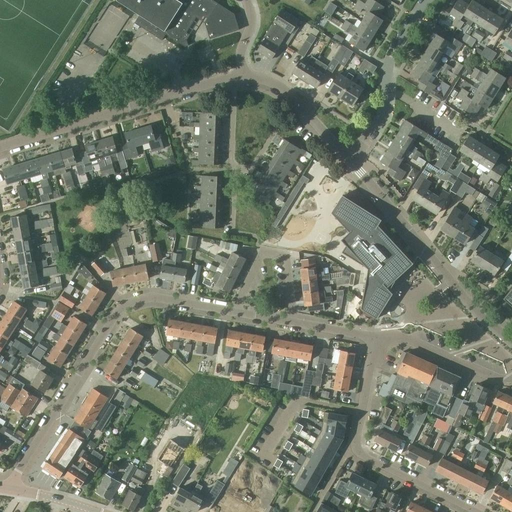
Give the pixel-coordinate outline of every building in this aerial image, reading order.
[(140,15),(135,23),(162,40),(166,34),(184,46),(188,45),(187,39),(188,37),(185,34),(198,14),(207,20),(205,23),(210,39),(239,30),(234,14),(212,0),(117,0),(117,1),(140,15)] [(368,11),(377,17),(384,7),(372,0),(367,0),(365,4),(359,0),(358,0),(356,4),(363,8),(368,11)] [(463,14),(469,5),(460,0),(457,0),(452,9),(447,6),(441,17),(446,20),(450,14),(456,18),(452,24),(456,27),(460,20),(461,20),(464,15),(463,14)] [(465,22),(468,18),(473,21),(482,7),(472,0),(469,5),(463,14),(464,15),(461,20),(465,22)] [(483,27),(492,13),(482,7),(473,21),(483,27)] [(288,31),(290,33),(299,20),(282,9),(263,38),(279,47),(288,31)] [(383,20),(377,17),(368,11),(361,23),(375,32),(383,20)] [(492,13),(483,27),(494,34),(503,20),(492,13)] [(355,32),(358,27),(346,20),(342,28),(353,35),(348,42),(363,51),(369,41),(355,32)] [(369,41),(375,32),(361,23),(358,27),(355,32),(369,41)] [(316,38),(313,37),(317,30),(314,28),(298,53),(304,57),(316,38)] [(511,47),(511,28),(503,42),(511,47)] [(466,33),(462,40),(472,47),(476,40),(466,33)] [(340,44),(343,38),(336,34),(332,39),(340,44)] [(429,45),(445,54),(449,48),(457,53),(462,44),(450,35),(446,41),(436,34),(429,45)] [(271,60),(279,47),(265,39),(257,51),(271,60)] [(438,64),(445,54),(429,45),(423,55),(438,64)] [(338,63),(347,49),(341,46),(334,58),(333,58),(328,66),(317,59),(312,67),(324,75),(326,71),(331,75),(334,70),(338,63)] [(486,58),(491,50),(486,47),(483,52),(477,48),(475,51),(486,58)] [(347,49),(338,63),(344,67),(353,53),(347,49)] [(491,50),(486,58),(491,62),(496,54),(491,50)] [(507,60),(511,54),(507,52),(499,65),(502,67),(507,60)] [(423,55),(417,65),(431,74),(434,68),(447,75),(449,71),(443,67),(438,64),(423,55)] [(312,56),(307,64),(300,60),(292,73),(304,80),(312,67),(317,59),(312,56)] [(357,70),(363,74),(366,69),(373,73),(377,67),(364,59),(357,70)] [(431,74),(417,65),(410,75),(421,82),(417,87),(440,101),(442,99),(436,95),(438,92),(433,90),(436,86),(428,81),(432,75),(431,74)] [(312,67),(304,80),(316,88),(324,75),(312,67)] [(452,67),(449,71),(457,76),(459,72),(452,67)] [(486,76),(481,72),(479,76),(485,79),(499,89),(506,78),(491,69),(486,76)] [(340,98),(350,81),(339,74),(328,91),(340,98)] [(493,99),(499,89),(485,79),(479,76),(477,79),(482,83),(478,90),(493,99)] [(363,89),(350,81),(340,98),(352,106),(356,100),(357,100),(360,97),(358,96),(363,89)] [(467,96),(469,93),(462,89),(460,92),(467,97),(467,96)] [(486,109),(493,99),(478,90),(471,100),(481,106),(486,109)] [(460,107),(475,116),(481,106),(471,100),(466,97),(467,97),(460,92),(457,96),(464,100),(460,107)] [(194,127),(200,127),(220,128),(220,113),(200,112),(200,123),(194,123),(194,127)] [(406,120),(399,131),(414,140),(418,134),(426,139),(429,134),(423,131),(420,129),(406,120)] [(262,122),(246,128),(249,137),(265,131),(262,122)] [(138,129),(142,145),(149,143),(152,152),(162,149),(158,133),(153,135),(150,126),(138,129)] [(219,141),(220,128),(200,127),(199,135),(193,135),(193,140),(199,140),(219,141)] [(135,147),(142,145),(138,129),(125,133),(127,142),(122,144),(126,159),(137,155),(135,147)] [(411,146),(414,140),(399,131),(398,133),(397,132),(394,137),(395,138),(393,141),(419,157),(421,155),(416,151),(416,150),(411,146)] [(470,157),(479,142),(469,136),(459,151),(470,157)] [(112,137),(98,141),(103,157),(109,156),(117,153),(114,145),(112,137)] [(278,149),(295,160),(299,152),(309,158),(311,155),(301,148),(300,150),(284,139),(278,149)] [(218,154),(219,141),(199,140),(199,148),(193,148),(193,152),(199,153),(218,154)] [(87,151),(80,153),(86,172),(87,172),(94,170),(93,167),(100,164),(98,159),(103,157),(98,141),(85,145),(87,151)] [(426,162),(419,157),(393,141),(387,151),(402,161),(405,156),(410,159),(411,158),(424,165),(426,162)] [(436,145),(434,149),(439,153),(438,155),(441,157),(446,160),(450,154),(453,150),(444,144),(439,141),(436,145)] [(480,164),(489,149),(479,142),(470,157),(480,164)] [(71,168),(70,165),(76,163),(72,149),(60,152),(65,167),(65,169),(71,168)] [(300,163),(295,160),(278,149),(272,160),(288,170),(293,163),(298,167),(300,163)] [(491,170),(497,161),(500,155),(489,149),(480,164),(491,170)] [(398,167),(402,161),(387,151),(380,162),(390,168),(387,173),(400,181),(406,172),(398,167)] [(53,170),(65,167),(60,152),(49,156),(53,170)] [(218,165),(218,154),(199,153),(198,161),(192,161),(192,165),(199,165),(199,164),(218,165)] [(453,171),(449,168),(456,158),(450,154),(446,160),(441,168),(447,172),(457,178),(463,169),(467,163),(462,160),(456,170),(453,171)] [(123,155),(118,157),(121,168),(127,166),(125,160),(123,155)] [(47,172),(53,170),(49,156),(37,159),(42,174),(44,180),(39,181),(42,189),(49,187),(46,179),(48,178),(47,172)] [(441,168),(446,160),(441,157),(435,166),(441,168)] [(30,177),(42,174),(37,159),(26,163),(30,177)] [(293,174),(288,170),(272,160),(265,171),(281,181),(286,174),(291,177),(293,174)] [(507,167),(497,161),(491,170),(487,175),(483,182),(487,184),(491,177),(498,181),(507,167)] [(18,181),(30,177),(26,163),(14,166),(18,181)] [(111,163),(105,165),(108,175),(114,173),(111,163)] [(442,179),(447,172),(441,168),(435,166),(428,163),(413,187),(418,191),(425,179),(426,180),(432,170),(437,173),(438,175),(440,178),(442,179)] [(105,165),(100,166),(103,177),(108,175),(105,165)] [(7,184),(18,181),(14,166),(3,170),(7,184)] [(291,187),(281,181),(265,171),(258,181),(275,192),(279,185),(289,191),(291,187)] [(65,182),(72,180),(69,172),(62,174),(65,182)] [(450,191),(456,194),(463,182),(457,178),(447,172),(442,179),(442,180),(446,181),(448,181),(453,185),(450,191)] [(487,175),(483,173),(479,179),(483,182),(487,175)] [(306,185),(309,179),(302,175),(271,225),(276,228),(304,183),(306,185)] [(195,190),(201,190),(221,191),(221,177),(202,176),(201,186),(196,186),(195,190)] [(471,178),(469,182),(474,185),(478,179),(473,176),(471,178)] [(425,206),(433,194),(426,190),(431,183),(426,180),(425,179),(418,191),(413,198),(425,206)] [(72,180),(65,182),(66,188),(71,187),(74,186),(72,180)] [(284,198),(275,192),(258,181),(250,194),(267,204),(273,196),(282,201),(284,198)] [(467,185),(463,182),(456,194),(462,198),(466,192),(472,196),(475,190),(467,185)] [(494,199),(501,187),(496,184),(489,196),(494,199)] [(511,203),(511,200),(511,188),(503,185),(497,197),(511,203)] [(49,187),(42,189),(44,195),(51,193),(49,187)] [(220,204),(221,191),(201,190),(201,199),(195,199),(195,203),(201,203),(220,204)] [(433,194),(425,206),(437,213),(449,194),(443,191),(439,198),(433,194)] [(398,277),(413,264),(399,250),(377,226),(381,221),(342,196),(331,213),(348,233),(341,241),(346,247),(342,253),(367,269),(361,309),(376,319),(391,295),(386,287),(398,277)] [(490,215),(497,204),(485,197),(482,202),(488,206),(484,212),(490,215)] [(219,217),(220,204),(201,203),(200,212),(194,211),(194,216),(200,216),(219,217)] [(32,214),(50,210),(49,205),(38,207),(31,209),(32,214)] [(462,222),(464,218),(462,221),(456,218),(460,211),(455,208),(441,229),(453,237),(462,222)] [(144,212),(137,213),(139,221),(145,220),(144,212)] [(13,229),(28,227),(26,215),(11,217),(13,229)] [(462,222),(453,237),(465,244),(474,229),(468,225),(472,219),(466,215),(464,218),(462,222)] [(219,228),(219,217),(200,216),(200,224),(194,224),(193,228),(200,228),(200,227),(219,228)] [(41,221),(42,228),(49,227),(48,220),(41,221)] [(35,230),(42,228),(41,221),(33,223),(35,230)] [(272,240),(278,232),(270,226),(264,233),(272,240)] [(483,226),(470,248),(475,251),(489,230),(483,226)] [(15,241),(30,239),(28,227),(13,229),(15,241)] [(189,248),(195,249),(197,238),(191,237),(190,240),(189,248)] [(17,253),(28,251),(38,250),(37,246),(37,244),(31,245),(31,242),(30,239),(15,241),(17,253)] [(221,241),(219,247),(237,251),(238,245),(221,241)] [(158,243),(150,245),(153,262),(162,260),(158,243)] [(44,245),(46,252),(53,251),(52,247),(51,244),(44,245)] [(39,254),(46,252),(44,245),(37,246),(39,254)] [(482,269),(492,254),(480,247),(471,261),(482,269)] [(130,248),(123,249),(125,257),(131,255),(130,248)] [(34,262),(33,255),(39,255),(38,250),(28,251),(17,253),(19,265),(34,262)] [(226,265),(239,271),(245,259),(232,253),(228,260),(226,265)] [(506,271),(511,262),(511,253),(502,269),(506,271)] [(226,265),(228,260),(216,254),(214,259),(226,265)] [(492,254),(482,269),(494,276),(503,261),(492,254)] [(160,278),(172,280),(174,268),(176,262),(171,261),(171,260),(163,259),(160,278)] [(101,275),(106,270),(97,260),(92,265),(101,275)] [(34,262),(19,265),(21,277),(37,274),(34,262)] [(91,274),(82,263),(78,269),(87,278),(91,274)] [(211,264),(209,269),(216,273),(218,268),(211,264)] [(134,268),(136,281),(148,279),(146,265),(134,268)] [(226,265),(223,270),(222,274),(221,275),(234,281),(239,271),(226,265)] [(301,269),(302,281),(316,280),(322,279),(322,280),(330,279),(329,275),(325,275),(324,267),(315,268),(303,269),(301,269)] [(123,284),(136,281),(134,268),(121,270),(123,284)] [(174,268),(172,280),(184,283),(186,270),(174,268)] [(113,286),(123,284),(121,270),(110,272),(113,286)] [(37,274),(21,277),(24,289),(39,286),(37,274)] [(229,292),(234,281),(221,275),(216,286),(229,292)] [(51,290),(62,289),(60,277),(55,277),(56,284),(50,285),(51,290)] [(303,293),(318,291),(316,280),(302,281),(303,293)] [(87,296),(99,304),(106,293),(94,285),(87,296)] [(318,291),(303,293),(305,306),(307,306),(307,312),(312,311),(319,311),(320,311),(319,309),(323,309),(323,302),(332,301),(331,296),(324,296),(324,293),(324,291),(323,291),(318,291)] [(72,308),(77,300),(64,292),(59,300),(72,308)] [(92,316),(99,304),(87,296),(84,294),(80,300),(83,302),(80,308),(92,316)] [(8,312),(20,320),(27,309),(15,301),(8,312)] [(59,303),(51,316),(61,322),(69,309),(59,303)] [(14,329),(20,320),(8,312),(2,321),(14,329)] [(55,319),(49,315),(42,326),(48,329),(55,319)] [(68,327),(80,335),(86,324),(74,317),(68,327)] [(36,330),(38,327),(27,320),(26,322),(36,330)] [(178,336),(181,322),(169,320),(167,334),(178,336)] [(0,333),(8,339),(14,329),(2,321),(0,323),(0,333)] [(35,332),(36,330),(26,322),(24,325),(35,332)] [(190,338),(192,324),(181,322),(178,336),(190,338)] [(202,341),(204,327),(192,324),(190,338),(202,341)] [(74,345),(80,335),(68,327),(64,334),(61,337),(74,345)] [(204,327),(202,341),(214,343),(217,329),(204,327)] [(123,341),(135,348),(142,336),(130,329),(123,341)] [(236,347),(239,333),(229,331),(226,345),(236,347)] [(0,347),(2,349),(8,339),(0,333),(0,347)] [(37,333),(34,339),(39,343),(43,337),(37,333)] [(248,349),(251,335),(239,333),(236,347),(248,349)] [(251,335),(248,349),(262,352),(265,338),(251,335)] [(67,356),(74,345),(61,337),(54,349),(67,356)] [(16,349),(20,343),(14,339),(13,342),(11,345),(16,349)] [(282,356),(285,341),(274,339),(272,354),(282,356)] [(37,346),(45,351),(48,345),(41,341),(37,346)] [(129,358),(135,348),(123,341),(117,351),(129,358)] [(296,358),(299,344),(285,341),(282,356),(296,358)] [(25,358),(27,355),(29,352),(24,349),(26,346),(20,343),(16,349),(22,353),(21,355),(25,358)] [(299,344),(296,358),(310,361),(312,346),(299,344)] [(150,357),(153,352),(147,348),(144,353),(150,357)] [(319,357),(326,359),(328,349),(321,348),(319,357)] [(60,367),(67,356),(54,349),(47,360),(60,367)] [(162,365),(168,355),(160,349),(153,359),(162,365)] [(123,368),(129,358),(117,351),(111,361),(123,368)] [(338,364),(352,366),(354,354),(340,351),(338,364)] [(429,384),(437,367),(403,352),(398,364),(401,365),(398,372),(407,376),(407,374),(429,384)] [(27,355),(25,358),(24,361),(37,369),(41,363),(27,355)] [(143,367),(146,362),(140,358),(137,363),(143,367)] [(11,369),(12,366),(2,359),(0,362),(11,369)] [(116,379),(123,368),(111,361),(104,372),(116,379)] [(208,361),(206,374),(217,375),(219,362),(208,361)] [(0,365),(9,371),(11,369),(0,362),(0,365)] [(350,378),(352,366),(338,364),(336,376),(350,378)] [(429,384),(429,386),(422,400),(435,406),(432,412),(443,417),(461,377),(437,367),(429,384)] [(136,377),(139,372),(133,368),(130,373),(136,377)] [(0,379),(4,383),(9,375),(0,369),(0,379)] [(303,387),(301,396),(309,397),(311,389),(312,384),(313,377),(315,377),(316,372),(314,372),(306,370),(303,387)] [(44,392),(53,378),(41,371),(32,384),(44,392)] [(144,372),(140,379),(153,387),(158,380),(144,372)] [(313,377),(312,384),(320,386),(322,373),(316,372),(315,377),(313,377)] [(429,386),(429,384),(407,374),(407,376),(398,372),(396,376),(392,375),(384,394),(418,409),(428,386),(429,386)] [(271,386),(271,388),(278,389),(279,382),(280,375),(279,375),(273,374),(271,383),(271,386)] [(251,375),(249,382),(257,383),(258,383),(259,376),(251,375)] [(348,392),(350,378),(336,376),(334,389),(348,392)] [(130,387),(133,382),(127,378),(124,383),(130,387)] [(5,390),(0,398),(0,399),(11,406),(20,391),(9,384),(8,385),(5,390)] [(481,413),(485,403),(484,403),(489,390),(477,384),(468,406),(463,404),(458,414),(470,419),(474,409),(481,413)] [(22,389),(20,391),(11,406),(10,407),(26,417),(38,399),(22,389)] [(90,431),(97,421),(94,419),(107,398),(93,389),(88,397),(87,397),(82,405),(82,406),(73,420),(88,430),(90,431)] [(493,421),(491,426),(496,428),(502,414),(510,397),(498,392),(493,403),(499,406),(496,412),(497,412),(493,421)] [(127,408),(132,399),(125,395),(122,400),(127,403),(124,406),(127,408)] [(462,400),(456,397),(448,415),(454,418),(462,400)] [(496,428),(494,431),(498,433),(502,425),(503,426),(507,417),(510,411),(511,412),(511,397),(510,397),(502,414),(496,428)] [(110,403),(95,427),(102,431),(116,407),(110,403)] [(485,421),(491,408),(486,406),(480,418),(485,421)] [(383,428),(392,410),(385,407),(376,425),(383,428)] [(324,412),(322,422),(345,426),(347,416),(324,412)] [(385,446),(399,419),(395,417),(387,433),(380,430),(374,441),(385,446)] [(399,419),(385,446),(390,449),(391,451),(393,452),(395,451),(396,452),(402,440),(395,437),(403,421),(399,419)] [(438,419),(434,427),(445,433),(449,435),(453,427),(451,426),(438,419)] [(414,428),(409,437),(407,440),(413,443),(423,423),(417,420),(414,428)] [(322,422),(321,431),(342,439),(345,426),(322,422)] [(409,437),(414,428),(408,425),(404,434),(409,437)] [(69,429),(43,468),(50,474),(58,479),(67,466),(75,453),(84,440),(69,429)] [(19,430),(16,435),(19,437),(23,440),(26,435),(19,430)] [(321,431),(316,439),(336,450),(342,439),(321,431)] [(416,462),(430,433),(426,431),(421,442),(419,442),(416,447),(410,444),(405,456),(416,462)] [(16,442),(19,437),(13,433),(10,438),(16,442)] [(430,433),(416,462),(427,467),(433,455),(426,452),(429,447),(428,446),(434,435),(430,433)] [(441,434),(439,437),(446,441),(449,435),(445,433),(441,434)] [(472,448),(476,439),(470,436),(466,446),(472,448)] [(440,452),(446,441),(439,437),(433,448),(440,452)] [(316,439),(311,447),(315,450),(331,459),(336,450),(316,439)] [(446,441),(440,452),(445,455),(451,444),(446,441)] [(167,479),(173,470),(171,469),(181,450),(170,444),(159,461),(163,464),(158,473),(167,479)] [(71,483),(89,455),(83,450),(80,455),(82,457),(78,462),(80,463),(77,467),(73,464),(64,478),(71,483)] [(315,450),(310,459),(326,468),(331,459),(315,450)] [(90,455),(89,455),(71,483),(79,488),(88,475),(84,472),(87,468),(93,472),(100,462),(99,462),(102,457),(93,451),(90,455)] [(238,461),(242,454),(237,451),(232,458),(238,461)] [(306,456),(301,465),(321,476),(326,468),(310,459),(306,456)] [(442,459),(436,472),(447,477),(453,464),(442,459)] [(511,470),(511,461),(508,459),(502,470),(507,473),(510,469),(511,470)] [(128,482),(137,466),(136,466),(132,464),(131,463),(122,479),(128,482)] [(140,464),(138,468),(146,472),(148,473),(150,469),(140,464)] [(458,483),(464,470),(453,464),(447,477),(458,483)] [(178,486),(189,469),(183,465),(172,482),(178,486)] [(301,465),(296,474),(316,485),(321,476),(301,465)] [(137,468),(133,475),(141,479),(143,480),(146,472),(138,468),(137,468)] [(470,488),(476,476),(464,470),(458,483),(470,488)] [(357,493),(364,479),(352,473),(347,484),(341,481),(335,492),(346,497),(349,489),(357,493)] [(296,474),(291,483),(310,495),(316,485),(296,474)] [(110,501),(120,484),(106,475),(96,492),(110,501)] [(133,475),(130,481),(138,485),(141,479),(133,475)] [(476,476),(470,488),(482,494),(488,482),(476,476)] [(364,479),(357,493),(362,495),(358,503),(370,509),(376,498),(371,495),(376,484),(364,479)] [(213,503),(224,484),(218,480),(206,499),(213,503)] [(262,504),(269,489),(257,483),(250,499),(262,504)] [(192,495),(182,511),(184,511),(187,508),(195,511),(196,511),(204,498),(197,494),(202,487),(197,484),(193,492),(191,494),(192,495)] [(499,504),(506,490),(497,485),(490,498),(499,504)] [(134,511),(145,491),(138,487),(134,494),(130,491),(123,505),(134,511)] [(192,495),(191,494),(180,488),(171,506),(182,511),(192,495)] [(509,509),(511,504),(511,493),(506,490),(499,504),(509,509)] [(328,491),(324,497),(330,501),(334,494),(328,491)] [(386,504),(385,506),(387,506),(397,511),(403,498),(392,492),(386,504)] [(224,511),(235,511),(237,510),(228,505),(230,501),(226,499),(220,509),(224,511)] [(421,511),(424,508),(412,502),(406,511),(421,511)] [(318,511),(337,511),(322,503),(317,511),(318,511)]
